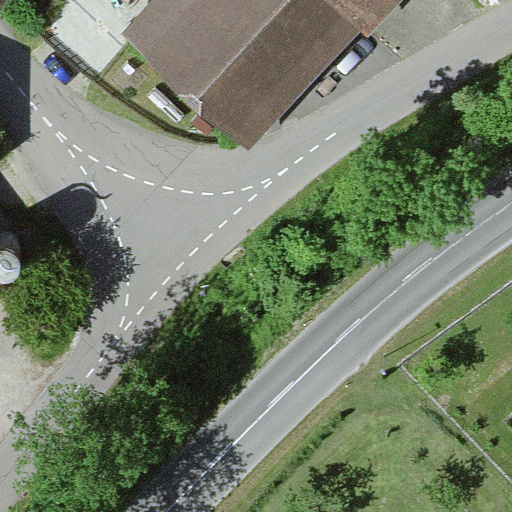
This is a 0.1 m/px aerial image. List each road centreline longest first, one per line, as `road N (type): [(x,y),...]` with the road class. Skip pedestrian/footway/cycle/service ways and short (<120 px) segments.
road 1 (secondary): [(163,511),(360,321),(511,202)]
road 2 (tertiary): [(511,19),(210,220)]
road 3 (residential): [(0,481),(210,220)]
road 4 (tertiary): [(210,220),(0,58)]
